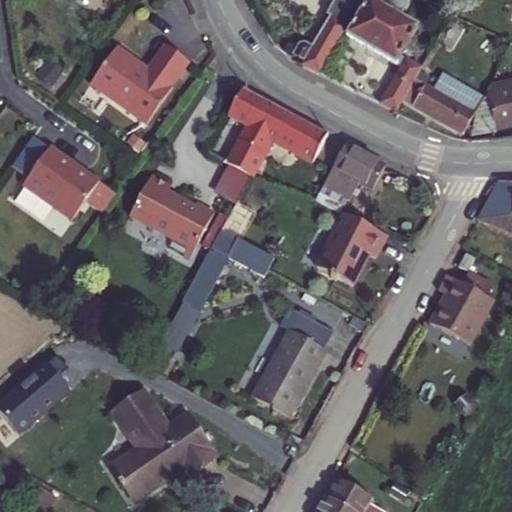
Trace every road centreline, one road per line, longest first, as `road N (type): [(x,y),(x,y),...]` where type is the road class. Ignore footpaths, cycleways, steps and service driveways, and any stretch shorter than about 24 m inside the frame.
road 1 (residential): [(291,511),(482,163)]
road 2 (tertiary): [(216,0),(236,38),(280,82),(409,150),(482,163)]
